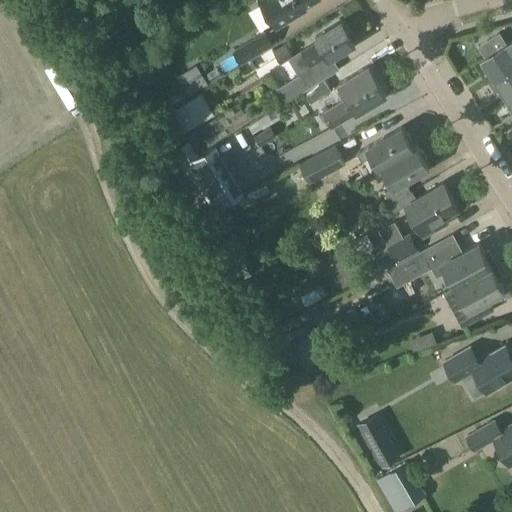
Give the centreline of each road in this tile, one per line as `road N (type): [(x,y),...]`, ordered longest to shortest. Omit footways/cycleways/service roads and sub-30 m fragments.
road 1 (unknown): [(1,0),(96,117),(143,255),(177,303),(243,372),(315,411),(369,511)]
road 2 (unclassified): [(511,200),(399,22)]
